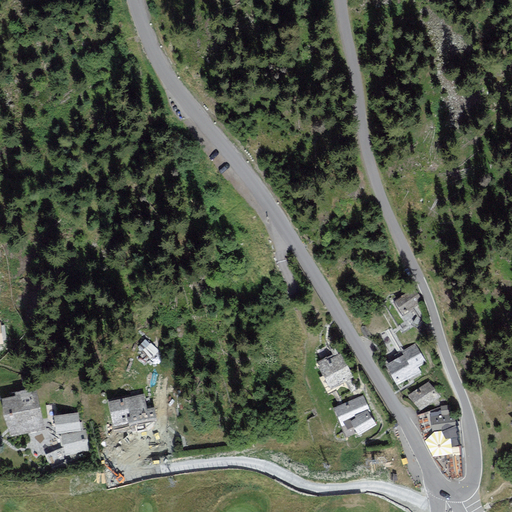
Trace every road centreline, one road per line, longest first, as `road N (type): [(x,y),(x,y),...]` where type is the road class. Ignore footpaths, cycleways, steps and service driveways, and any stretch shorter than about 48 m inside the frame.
road 1 (tertiary): [(135,0),(170,83),(272,209),(443,488)]
road 2 (unclassified): [(340,0),(375,186),(469,419),(472,479),(443,488)]
